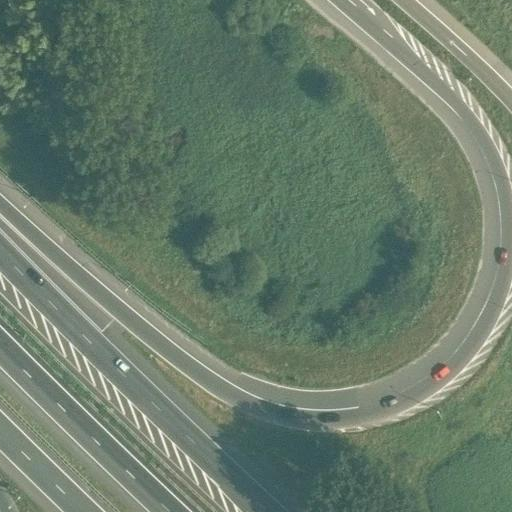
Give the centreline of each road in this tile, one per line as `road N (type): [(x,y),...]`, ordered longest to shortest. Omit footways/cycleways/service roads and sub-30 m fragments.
road 1 (motorway): [(348,0),(478,130),(506,204),(508,241),(494,304),(460,358),(404,400),(332,418),(286,416),(247,403),(174,356),(0,203)]
road 2 (motorway): [(255,511),(111,380),(0,262)]
road 3 (motorway): [(0,347),(167,511)]
road 4 (motorway): [(511,101),(404,0)]
